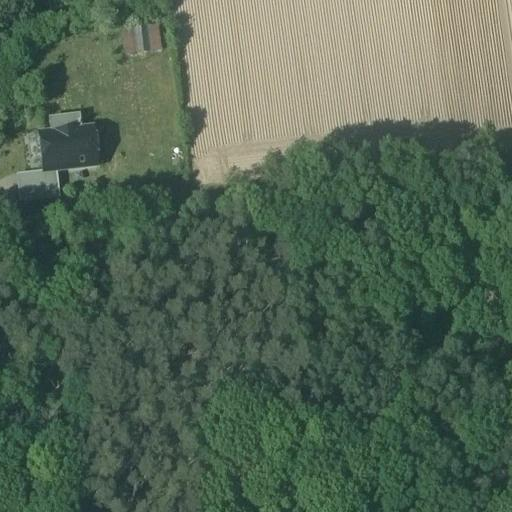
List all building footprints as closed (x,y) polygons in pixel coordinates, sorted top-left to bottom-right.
[(152,21),(153,48),(163,47),(162,20),(152,21)] [(144,23),(125,24),(126,51),(146,50),(144,23)] [(48,116),(50,132),(81,128),(79,112),(48,116)] [(96,161),(92,127),(81,128),(50,132),(40,133),(44,167),(96,161)] [(21,198),(57,194),(55,181),(44,182),(42,171),(18,174),(21,198)]
